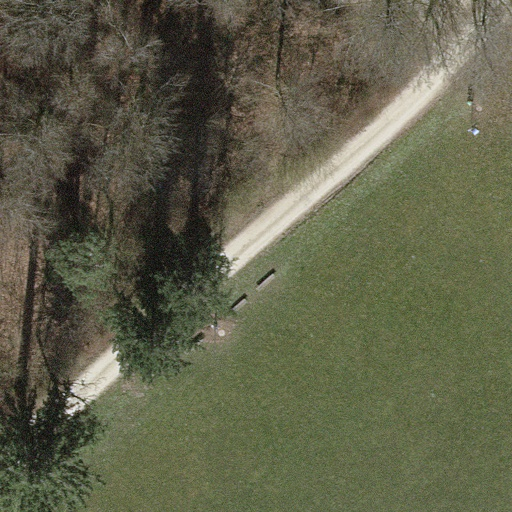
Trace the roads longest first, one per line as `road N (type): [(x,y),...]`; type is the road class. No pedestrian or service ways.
road 1 (track): [(511,17),(0,476)]
road 2 (track): [(372,0),(494,33)]
